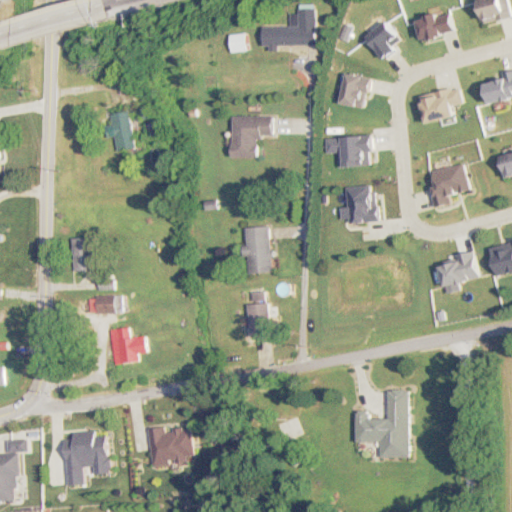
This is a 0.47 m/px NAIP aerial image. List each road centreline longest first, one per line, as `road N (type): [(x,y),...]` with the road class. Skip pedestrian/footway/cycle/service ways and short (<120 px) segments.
road 1 (residential): [(415,73),(511,45),(445,240),(411,227),(401,173),(403,86),(415,73)]
road 2 (residential): [(511,324),(52,408),(34,400)]
road 3 (residential): [(34,400),(44,378),(50,50)]
road 4 (residential): [(307,364),(313,71)]
